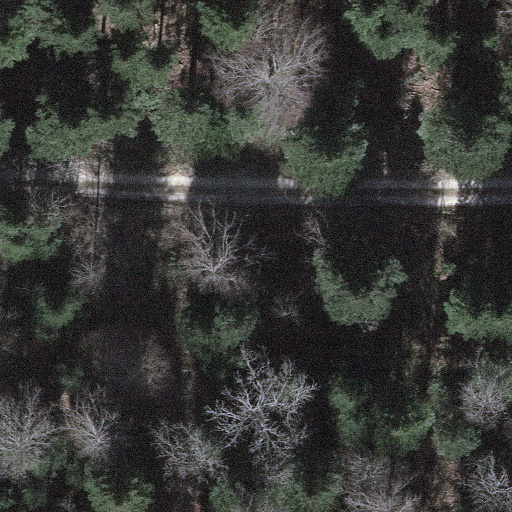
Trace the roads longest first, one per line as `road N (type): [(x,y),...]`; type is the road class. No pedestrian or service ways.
road 1 (track): [(0,175),(511,181)]
road 2 (track): [(0,398),(211,179)]
